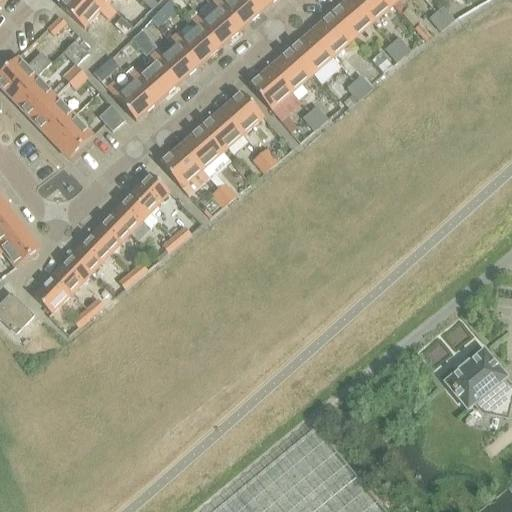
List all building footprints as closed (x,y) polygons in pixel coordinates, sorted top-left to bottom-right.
[(88,0),(66,0),(59,9),(64,14),(84,32),(99,15),(108,23),(115,16),(106,7),(102,12),(88,0)] [(88,0),(102,12),(106,7),(112,0),(122,0),(126,3),(128,0),(88,0)] [(151,0),(145,0),(143,3),(151,12),(157,6),(151,0)] [(223,0),(217,0),(210,6),(216,13),(220,10),(240,33),(240,32),(247,26),(261,14),(248,0),(231,0),(227,4),(223,0)] [(248,0),(261,14),(277,0),(248,0)] [(385,0),(350,0),(350,1),(372,26),(392,8),(385,0)] [(350,1),(330,18),(351,43),(372,26),(350,1)] [(170,4),(151,22),(159,31),(178,12),(170,4)] [(399,5),(394,10),(400,17),(401,16),(405,13),(406,12),(399,5)] [(199,15),(189,24),(195,31),(199,28),(219,51),(226,45),(240,33),(220,10),(216,13),(206,23),(199,15)] [(405,13),(401,16),(413,30),(417,26),(419,24),(407,10),(406,12),(405,13)] [(442,11),(435,17),(446,29),(453,23),(442,11)] [(440,35),(446,29),(435,17),(429,22),(440,35)] [(340,53),(351,43),(330,18),(310,36),(331,61),(338,68),(347,60),(340,53)] [(53,38),(65,27),(59,21),(47,31),(53,38)] [(121,21),(114,28),(123,37),(130,30),(121,21)] [(418,28),(414,32),(424,44),(429,40),(430,39),(419,27),(418,28)] [(179,33),(168,43),(174,49),(178,46),(198,69),(205,63),(219,51),(199,28),(195,31),(185,40),(179,33)] [(147,39),(142,33),(131,42),(137,48),(147,39)] [(311,78),(331,61),(310,36),(289,53),(311,78)] [(398,41),(391,47),(392,47),(402,60),(403,60),(410,54),(409,54),(399,41),(398,41)] [(57,61),(56,62),(68,74),(75,68),(76,69),(88,57),(75,44),(72,47),(57,61)] [(157,52),(147,61),(153,68),(157,64),(177,87),(183,81),(198,69),(178,46),(174,49),(163,59),(157,52)] [(391,47),(384,53),(395,66),(396,66),(403,60),(402,60),(392,47),(391,47)] [(300,88),(311,78),(289,53),(269,71),(291,96),(298,103),(307,95),(300,88)] [(380,55),(370,63),(382,77),(391,69),(380,55)] [(0,89),(12,103),(36,80),(51,67),(41,57),(26,70),(17,61),(0,77),(0,89)] [(136,70),(126,79),(132,86),(137,82),(156,105),(162,100),(177,87),(157,64),(153,68),(142,77),(136,70)] [(68,74),(62,80),(69,86),(81,75),(76,69),(75,68),(69,74),(68,74)] [(101,68),(92,76),(101,85),(108,79),(109,78),(101,68)] [(270,113),(291,96),(269,71),(249,88),(270,113)] [(81,75),(69,86),(74,92),(75,93),(87,82),(88,81),(81,75)] [(12,103),(30,122),(54,99),(36,80),(12,103)] [(360,80),(353,86),(364,99),(371,93),(360,80)] [(106,90),(130,118),(135,124),(141,118),(156,105),(137,82),(132,86),(121,96),(112,85),(106,90)] [(357,104),(364,99),(353,86),(347,91),(352,98),(357,104)] [(241,96),(220,114),(242,139),(251,148),(259,141),(251,131),(263,121),(241,96)] [(352,98),(343,106),(348,112),(357,104),(352,98)] [(30,122),(49,141),(72,119),(54,99),(30,122)] [(111,135),(123,124),(111,109),(98,121),(111,135)] [(316,110),(309,116),(320,129),(327,123),(316,110)] [(220,114),(200,131),(222,157),(242,139),(220,114)] [(313,134),(320,129),(309,116),(302,121),(313,134)] [(91,139),(72,119),(49,141),(68,162),(91,139)] [(200,131),(180,149),(202,174),(222,157),(200,131)] [(209,181),(202,174),(180,149),(159,166),(188,200),(209,181)] [(266,154),(259,159),(270,171),(276,166),(266,154)] [(263,177),(270,171),(259,159),(253,164),(263,177)] [(149,177),(129,198),(148,216),(168,195),(149,177)] [(225,188),(218,193),(229,205),(235,200),(225,188)] [(222,211),(229,205),(218,193),(212,199),(222,211)] [(141,223),(148,216),(129,198),(110,218),(129,236),(130,235),(139,244),(150,233),(141,223)] [(0,245),(21,229),(5,208),(0,211),(0,245)] [(110,218),(91,238),(109,256),(129,236),(110,218)] [(38,252),(21,229),(0,245),(0,257),(3,255),(15,270),(38,252)] [(184,231),(173,240),(179,246),(189,237),(184,231)] [(91,238),(71,258),(90,276),(109,256),(91,238)] [(167,256),(179,246),(173,240),(162,250),(167,256)] [(71,258),(52,278),(71,296),(90,276),(71,258)] [(140,267),(130,276),(136,282),(146,274),(140,267)] [(125,292),(136,282),(130,276),(119,285),(125,292)] [(51,317),(71,296),(52,278),(33,298),(51,317)] [(0,325),(13,339),(32,320),(10,298),(0,308),(0,325)] [(97,303),(87,311),(94,318),(103,310),(97,303)] [(78,331),(94,318),(87,311),(72,324),(78,331)] [(506,420),(511,401),(511,391),(506,385),(508,384),(483,354),(445,386),(467,412),(474,406),(481,415),(506,420)] [(383,511),(316,430),(217,511),(383,511)]
